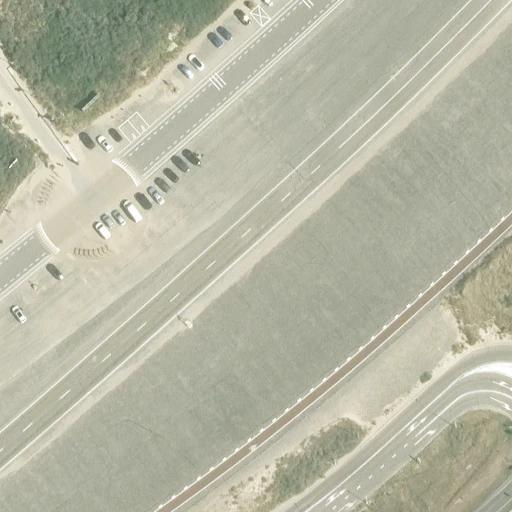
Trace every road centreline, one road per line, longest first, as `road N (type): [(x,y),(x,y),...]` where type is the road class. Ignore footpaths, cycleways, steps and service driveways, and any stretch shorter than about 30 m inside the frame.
road 1 (unclassified): [(0,449),(492,0)]
road 2 (unclassified): [(0,272),(316,0)]
road 3 (unclassified): [(305,511),(440,394)]
